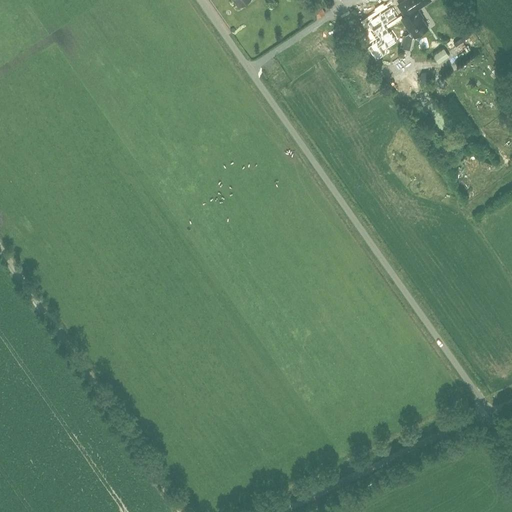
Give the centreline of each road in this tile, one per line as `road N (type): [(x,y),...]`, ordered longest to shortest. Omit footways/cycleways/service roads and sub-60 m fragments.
road 1 (unclassified): [(489,411),(199,0)]
road 2 (unknown): [(174,511),(0,247)]
road 3 (unclassified): [(281,511),(489,411)]
